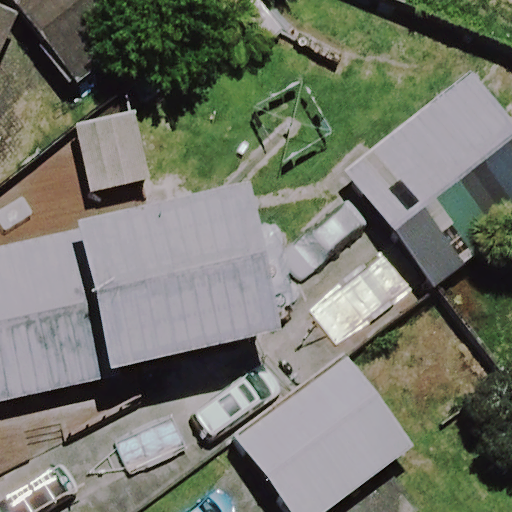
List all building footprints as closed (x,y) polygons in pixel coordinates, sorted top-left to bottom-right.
[(158,21),(141,0),(0,0),(0,20),(62,98),(158,21)] [(511,235),(511,154),(459,89),(327,197),(420,310),(511,235)] [(153,126),(53,139),(64,218),(163,205),(153,126)] [(0,414),(252,358),(220,213),(0,261),(0,414)] [(333,511),(368,488),(306,399),(223,457),(260,511),(333,511)]
